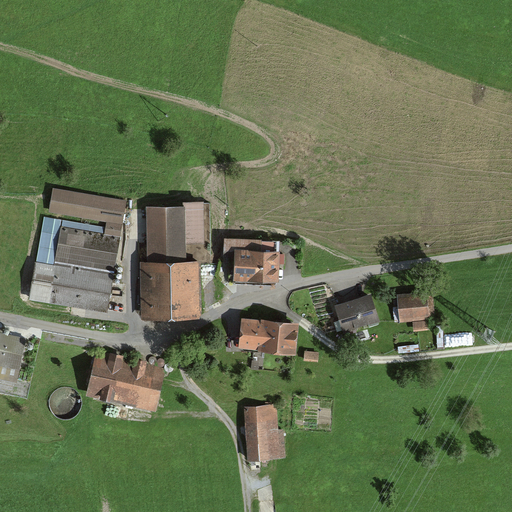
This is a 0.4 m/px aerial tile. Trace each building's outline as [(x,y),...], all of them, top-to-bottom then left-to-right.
[(123,201),(51,189),(48,211),(106,221),(103,238),(62,232),(56,268),(39,266),(34,299),(105,311),(123,201)] [(148,264),(141,264),(143,318),(197,316),(195,262),(180,263),(178,208),(146,210),(148,264)] [(278,252),(235,250),(234,280),(277,282),(278,252)] [(395,297),(398,321),(428,317),(425,293),(395,297)] [(368,297),(337,308),(345,330),(376,319),(368,297)] [(297,326),(244,320),(240,347),(294,353),(297,326)] [(22,336),(0,331),(0,378),(13,381),(22,336)] [(305,361),(319,362),(320,354),(306,352),(305,361)] [(161,370),(95,354),(85,393),(151,410),(161,370)] [(272,407),(244,410),(249,458),(279,455),(277,432),(274,432),(272,407)]
